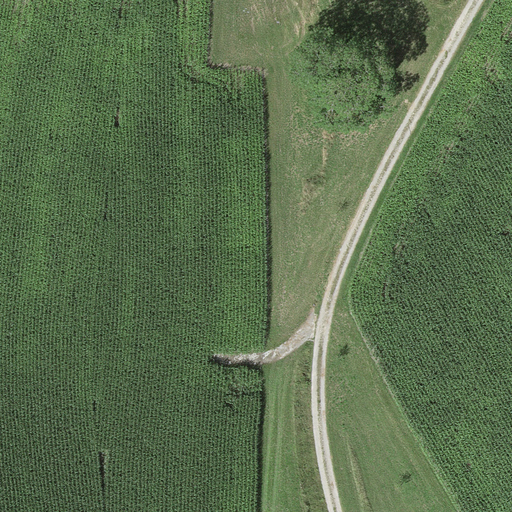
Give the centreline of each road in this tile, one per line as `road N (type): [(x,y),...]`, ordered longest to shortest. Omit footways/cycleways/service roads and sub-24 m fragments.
road 1 (track): [(331,511),(311,392),(321,330),(370,191),(471,0)]
road 2 (track): [(167,359),(273,356),(321,330)]
